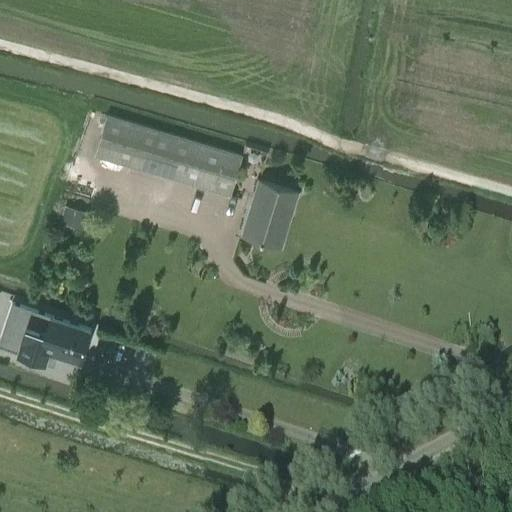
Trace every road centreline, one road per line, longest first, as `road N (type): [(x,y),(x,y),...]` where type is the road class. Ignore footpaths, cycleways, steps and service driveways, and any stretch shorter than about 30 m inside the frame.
road 1 (track): [(511,200),(363,154),(294,121),(0,42)]
road 2 (track): [(340,504),(0,391)]
road 3 (unclassified): [(327,511),(511,403)]
